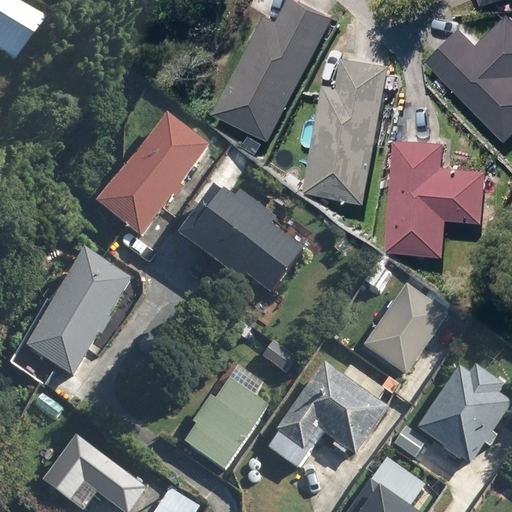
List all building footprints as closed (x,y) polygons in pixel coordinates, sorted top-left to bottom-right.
[(0,0),(0,60),(10,67),(25,48),(41,27),(5,0),(0,0)] [(45,0),(64,14),(74,0),(45,0)] [(290,0),(280,21),(268,15),(217,112),(271,140),(336,16),(303,0),(290,0)] [(511,14),(510,12),(479,43),(463,27),(428,61),(507,141),(511,135),(511,14)] [(344,56),(338,85),(327,83),(308,191),(367,201),(392,64),(344,56)] [(212,149),(169,118),(100,213),(141,243),(173,199),(177,202),(185,190),(183,189),(212,149)] [(447,142),(398,138),(389,252),(446,257),(449,218),(485,221),(489,170),(445,167),(447,142)] [(244,198),(239,205),(216,189),(179,241),(245,288),(249,281),(274,299),(306,254),(273,231),(279,222),(244,198)] [(111,320),(132,283),(86,257),(30,356),(74,380),(100,335),(104,337),(113,321),(111,320)] [(407,289),(366,348),(409,378),(450,319),(407,289)] [(297,360),(273,345),(263,361),(287,376),(297,360)] [(417,426),(470,461),(484,440),(490,444),(497,434),(492,431),(511,401),(499,392),(506,382),(475,362),(470,370),(459,363),(417,426)] [(351,370),(344,379),(327,367),(270,452),(301,473),(325,437),(359,460),(392,411),(378,402),(385,393),(351,370)] [(269,407),(232,383),(218,403),(212,399),(194,426),(198,429),(186,447),(226,473),(269,407)] [(131,511),(146,492),(79,441),(45,487),(72,508),(87,488),(118,511),(131,511)] [(346,511),(419,511),(370,478),(346,511)] [(198,511),(200,510),(172,492),(159,511),(198,511)]
